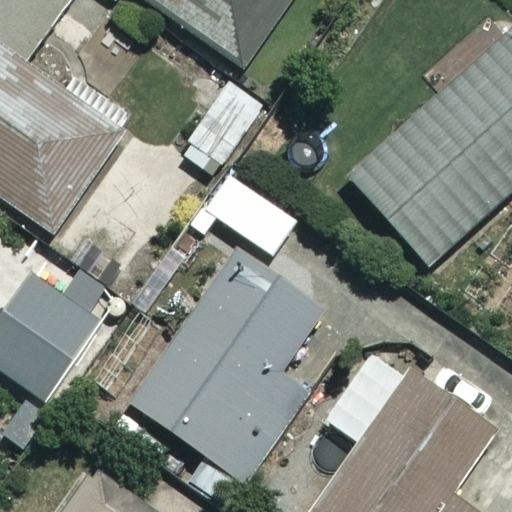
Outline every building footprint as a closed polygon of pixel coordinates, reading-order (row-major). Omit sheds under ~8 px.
[(288,0),(147,0),(242,66),(288,0)] [(511,187),(511,33),(351,177),(428,263),(511,187)] [(0,195),(58,237),(127,139),(0,49),(0,195)] [(262,102),(221,80),(187,143),(228,166),(262,102)] [(319,311),(222,247),(124,398),(233,469),(284,390),(272,383),(319,311)] [(105,328),(28,273),(0,311),(0,371),(48,406),(105,328)] [(492,426),(408,368),(307,511),(476,511),(447,492),(492,426)] [(118,511),(83,488),(67,511),(118,511)]
